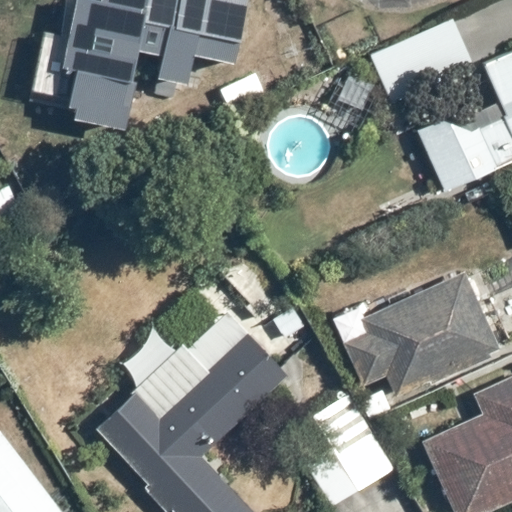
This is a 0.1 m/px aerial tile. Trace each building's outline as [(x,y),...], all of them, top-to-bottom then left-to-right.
[(248,0),(93,0),(93,2),(81,0),(71,0),(58,72),(67,74),(60,109),(71,111),(69,123),(120,133),(136,55),(154,59),(150,79),(183,86),(189,59),(234,68),(248,0)] [(343,0),(301,0),(313,24),(347,7),(343,0)] [(468,57),(449,16),(367,53),(386,94),(468,57)] [(494,101),(417,136),(445,198),(511,167),(511,48),(477,65),(494,101)] [(133,391),(88,433),(161,511),(247,511),(244,508),(278,476),(233,428),(287,378),(272,362),(299,337),(263,298),(276,286),(240,247),(111,367),(133,391)] [(458,287),(339,339),(361,391),(383,381),(390,397),(487,354),(458,287)] [(483,511),(511,499),(511,375),(470,394),(479,414),(416,442),(448,511),(483,511)] [(346,393),(285,432),(333,509),(394,471),(346,393)] [(0,511),(59,511),(0,432),(0,511)]
